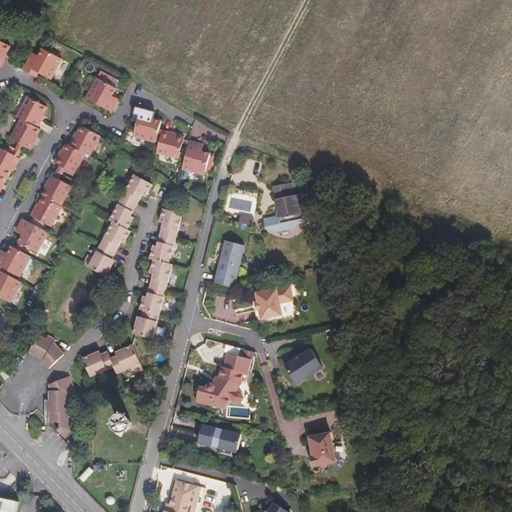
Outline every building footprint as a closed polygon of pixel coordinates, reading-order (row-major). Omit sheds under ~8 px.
[(34,60),(28,57),(20,71),(24,73),(28,75),(31,70),(37,73),(48,80),(59,60),(40,50),(34,60)] [(28,75),(27,76),(33,80),(37,73),(31,70),(28,75)] [(95,79),(99,81),(103,75),(98,73),(95,79)] [(99,81),(113,89),(117,82),(103,75),(99,81)] [(109,98),(114,90),(94,79),(83,100),(99,108),(108,113),(115,101),(109,98)] [(18,119),(38,130),(41,125),(43,122),(38,120),(44,109),(23,98),(13,116),(18,119)] [(141,110),(133,109),(132,116),(136,117),(134,126),(131,138),(153,143),(157,122),(151,121),(146,119),(147,112),(141,110)] [(35,135),(38,130),(18,119),(7,139),(28,151),(35,139),(34,138),(35,135)] [(82,155),(86,157),(97,137),(78,126),(74,134),(71,139),(69,138),(65,146),(82,155)] [(167,133),(159,131),(153,154),(175,160),(178,147),(180,140),(181,137),(167,133)] [(186,148),(187,142),(180,140),(178,147),(186,148)] [(194,143),(187,142),(186,148),(180,171),(201,176),(202,175),(206,157),(207,154),(203,153),(199,152),(201,145),(194,143)] [(63,168),(72,173),(82,155),(65,146),(63,144),(59,151),(57,150),(54,156),(57,157),(55,161),(53,163),(56,165),(63,168)] [(17,160),(0,150),(0,175),(5,178),(7,179),(13,168),(17,160)] [(210,158),(206,157),(202,175),(205,176),(210,158)] [(53,171),(59,174),(63,168),(56,165),(53,171)] [(41,198),(58,208),(71,186),(57,178),(51,175),(45,184),(47,185),(43,191),(40,197),(41,198)] [(121,196),(135,205),(142,194),(144,195),(150,186),(133,176),(121,196)] [(303,224),(303,219),(310,218),(309,206),(306,207),(305,199),(296,201),(294,188),(277,191),(279,204),(280,204),(281,209),(279,222),(267,224),(269,233),(279,236),(281,232),(287,234),(296,232),(300,228),(303,224)] [(129,215),(135,205),(121,196),(107,220),(111,222),(125,230),(133,218),(129,215)] [(29,215),(33,217),(50,226),(60,209),(58,208),(41,198),(38,204),(34,211),(32,209),(29,215)] [(158,235),(173,239),(179,216),(161,211),(157,223),(161,224),(158,235)] [(25,222),(29,224),(33,217),(29,215),(25,222)] [(22,245),(35,252),(46,233),(29,224),(25,222),(20,219),(16,227),(22,231),(19,236),(16,242),(22,245)] [(237,227),(249,230),(251,222),(239,219),(237,227)] [(125,230),(111,222),(102,238),(117,247),(119,243),(122,245),(129,233),(125,230)] [(151,261),(166,265),(173,239),(158,235),(151,261)] [(117,247),(102,238),(90,259),(86,256),(81,264),(103,277),(111,262),(109,260),(117,247)] [(11,250),(17,253),(22,245),(16,242),(11,250)] [(0,274),(15,282),(28,259),(17,253),(11,250),(3,245),(0,250),(0,274)] [(220,282),(238,287),(246,252),(227,248),(220,282)] [(148,287),(164,291),(171,266),(166,265),(151,261),(148,273),(151,274),(148,287)] [(0,298),(7,303),(18,284),(15,282),(0,274),(0,298)] [(236,294),(238,287),(220,282),(218,290),(236,294)] [(286,286),(252,292),(253,298),(253,303),(251,303),(252,310),(255,309),(257,319),(278,316),(276,303),(289,301),(286,286)] [(141,298),(138,311),(142,312),(157,316),(164,291),(148,287),(145,299),(141,298)] [(157,316),(142,312),(140,319),(136,318),(132,334),(151,339),(157,316)] [(41,339),(33,335),(24,351),(39,361),(38,363),(45,369),(59,356),(50,345),(51,340),(43,336),(41,339)] [(112,357),(106,360),(110,367),(112,373),(127,366),(130,371),(138,367),(128,346),(111,354),(112,357)] [(319,369),(307,350),(288,362),(280,366),(292,385),(319,369)] [(241,352),(239,359),(249,362),(250,355),(241,352)] [(106,360),(104,354),(97,357),(96,355),(80,363),(87,378),(110,367),(106,360)] [(244,376),(249,362),(239,359),(225,356),(222,368),(218,368),(215,381),(211,389),(208,385),(202,387),(201,389),(196,388),(193,392),(193,403),(221,411),(226,402),(230,404),(237,404),(240,400),(238,394),(235,392),(240,383),(242,376),(244,376)] [(66,401),(71,401),(71,386),(67,378),(48,387),(50,394),(46,394),(46,403),(42,403),(42,414),(47,414),(47,425),(56,425),(56,428),(52,432),(58,439),(67,434),(66,401)] [(134,409),(120,405),(118,411),(132,415),(134,409)] [(488,424),(478,426),(479,434),(489,432),(488,424)] [(238,435),(199,425),(197,434),(194,443),(215,448),(214,452),(229,456),(230,449),(234,450),(238,435)] [(129,429),(127,429),(125,429),(124,430),(123,432),(122,433),(121,435),(122,437),(122,439),(123,440),(125,441),(127,442),(128,442),(130,442),(132,441),(133,440),(135,439),(135,437),(135,435),(135,433),(134,431),(133,430),(131,429),(129,429)] [(327,433),(305,437),(309,456),(307,457),(308,467),(332,462),(327,433)] [(159,510),(158,511),(185,511),(188,504),(192,505),(197,487),(172,480),(169,490),(165,503),(163,511),(159,510)] [(104,498),(103,500),(103,503),(104,505),(107,506),(109,505),(111,503),(111,501),(111,499),(109,497),(106,497),(104,498)] [(0,511),(17,511),(19,502),(0,498),(0,511)]
